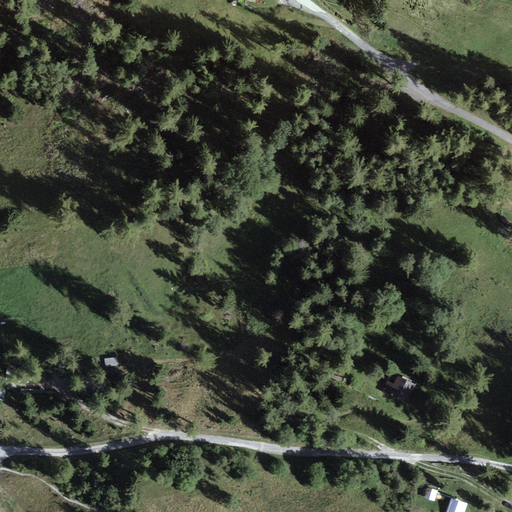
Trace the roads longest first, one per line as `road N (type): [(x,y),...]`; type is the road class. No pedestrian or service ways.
road 1 (unclassified): [(511,466),(173,433),(72,450),(0,451)]
road 2 (unclassified): [(511,138),(430,92),(305,0)]
road 3 (track): [(511,104),(416,65),(393,66)]
